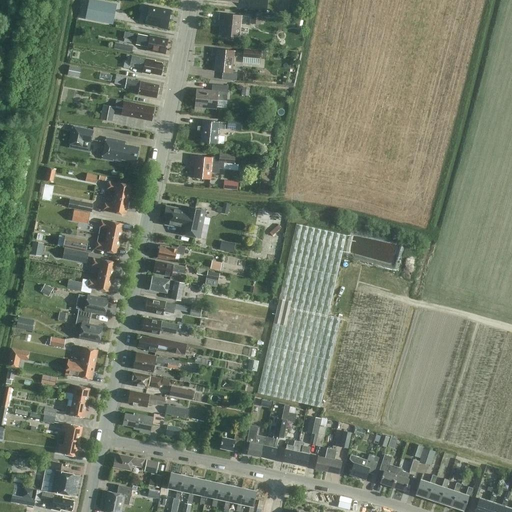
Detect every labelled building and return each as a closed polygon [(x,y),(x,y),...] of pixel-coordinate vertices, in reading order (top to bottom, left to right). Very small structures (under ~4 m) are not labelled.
[(88,0),(85,19),(113,24),(116,4),(94,0),(88,0)] [(248,0),(247,9),(268,11),(269,0),(248,0)] [(166,29),(170,9),(149,5),(145,23),(158,26),(158,27),(166,29)] [(262,13),(251,12),(249,23),(260,24),(262,13)] [(241,15),(220,13),(219,20),(223,20),(222,36),(239,37),(241,15)] [(138,34),(136,44),(147,46),(146,51),(155,52),(156,51),(165,53),(168,40),(149,36),(149,37),(138,34)] [(214,71),(232,73),(234,51),(212,49),(212,55),(216,56),(214,71)] [(243,57),(259,59),(260,51),(244,49),(243,57)] [(125,61),(123,68),(129,69),(130,66),(131,60),(132,56),(127,55),(125,61)] [(132,56),(131,60),(130,66),(143,68),(142,73),(150,74),(150,73),(161,75),(163,63),(155,62),(155,60),(132,56)] [(67,75),(79,77),(81,68),(69,65),(67,75)] [(140,81),(116,76),(114,83),(125,86),(125,88),(138,91),(137,95),(145,96),(146,95),(156,97),(159,86),(150,84),(150,83),(140,81)] [(227,101),(227,93),(228,86),(212,84),(211,91),(196,89),(194,107),(217,109),(217,100),(227,101)] [(249,95),(249,87),(241,87),(241,95),(249,95)] [(143,119),(143,118),(152,120),(154,108),(148,107),(148,106),(137,104),(137,103),(124,101),(123,101),(116,100),(115,105),(122,107),(121,115),(143,119)] [(100,119),(112,122),(115,107),(103,105),(100,119)] [(218,144),(220,122),(198,120),(198,127),(202,127),(200,142),(218,144)] [(93,130),(73,126),(69,144),(82,147),(83,141),(91,142),(93,130)] [(125,142),(106,138),(102,158),(113,160),(113,159),(121,161),(121,159),(136,162),(139,147),(124,144),(125,142)] [(191,155),(190,162),(195,162),(193,178),(210,179),(211,172),(218,172),(218,168),(223,168),(223,162),(234,163),(235,155),(219,153),(219,158),(191,155)] [(47,168),(45,181),(53,182),(56,169),(47,168)] [(115,191),(114,197),(128,200),(131,185),(117,182),(117,183),(109,181),(107,189),(115,191)] [(223,181),(223,190),(237,190),(238,182),(223,181)] [(50,200),(52,186),(44,184),(42,198),(50,200)] [(128,200),(114,197),(112,203),(105,202),(103,210),(111,211),(111,212),(125,215),(128,200)] [(91,212),(93,204),(78,201),(69,199),(68,207),(76,209),(91,212)] [(174,207),(166,206),(164,217),(166,217),(165,224),(180,227),(179,234),(200,238),(205,210),(186,206),(185,210),(179,208),(174,207)] [(74,211),(73,220),(84,223),(84,220),(88,221),(90,214),(74,211)] [(99,228),(98,234),(120,238),(123,224),(113,222),(109,221),(101,220),(99,228)] [(325,314),(341,244),(343,235),(296,225),(292,244),(278,304),(257,393),(320,407),(341,318),(325,314)] [(272,236),(281,228),(278,225),(269,233),(272,236)] [(97,240),(95,248),(103,250),(117,253),(119,244),(120,238),(98,234),(97,240)] [(63,247),(76,250),(85,252),(87,241),(65,236),(63,247)] [(35,241),(31,260),(42,262),(46,243),(35,241)] [(233,253),(235,244),(221,241),(219,250),(233,253)] [(171,246),(171,247),(160,245),(159,250),(157,251),(156,255),(157,256),(157,257),(174,260),(176,253),(183,255),(185,247),(179,245),(178,247),(171,246)] [(72,250),(71,258),(87,261),(88,253),(72,250)] [(93,258),(92,266),(99,268),(98,274),(112,277),(115,262),(101,259),(101,260),(93,258)] [(153,272),(171,276),(172,271),(184,273),(185,267),(155,261),(153,272)] [(222,263),(212,261),(210,268),(220,270),(222,263)] [(207,271),(206,276),(206,278),(218,280),(219,273),(207,271)] [(82,283),(81,291),(89,293),(90,287),(95,288),(95,289),(109,292),(112,277),(98,274),(97,280),(89,279),(89,280),(83,279),(82,283)] [(174,281),(169,280),(152,276),(149,289),(167,293),(167,290),(172,291),(171,299),(180,301),(184,283),(174,281)] [(354,277),(351,288),(347,287),(345,297),(343,297),(341,303),(353,306),(360,279),(354,277)] [(82,283),(68,280),(67,289),(81,291),(82,283)] [(48,296),(53,289),(45,284),(40,292),(48,296)] [(77,315),(90,318),(91,311),(105,314),(108,300),(79,294),(76,308),(78,308),(77,315)] [(175,304),(165,302),(166,302),(147,298),(145,311),(163,315),(164,311),(164,312),(173,313),(174,309),(175,304)] [(189,313),(191,308),(175,304),(174,309),(189,313)] [(199,317),(201,309),(191,307),(191,308),(189,313),(189,315),(199,317)] [(64,321),(66,313),(59,312),(58,320),(64,321)] [(90,318),(77,315),(74,328),(81,329),(79,337),(99,341),(102,328),(88,325),(90,318)] [(16,328),(32,331),(34,319),(18,316),(16,328)] [(176,325),(161,321),(162,321),(144,318),(141,330),(159,334),(160,330),(175,334),(176,332),(185,333),(196,336),(198,327),(177,322),(176,325)] [(149,338),(140,336),(138,347),(148,349),(148,350),(155,352),(156,348),(184,354),(186,344),(172,341),(149,336),(149,338)] [(49,346),(63,349),(65,339),(51,337),(49,346)] [(79,346),(77,355),(81,356),(80,362),(94,365),(97,350),(79,346)] [(11,348),(8,365),(17,367),(18,359),(20,350),(11,348)] [(177,369),(179,361),(156,357),(156,356),(136,352),(133,368),(153,372),(155,364),(177,369)] [(68,359),(65,374),(73,376),(91,379),(94,365),(80,362),(76,361),(68,359)] [(13,379),(14,370),(8,369),(6,384),(11,384),(12,379),(13,379)] [(134,385),(140,386),(139,387),(147,389),(147,386),(159,388),(161,378),(149,376),(133,373),(133,375),(131,376),(131,378),(132,379),(131,382),(135,383),(134,385)] [(40,383),(54,386),(56,378),(42,374),(40,383)] [(74,394),(72,400),(87,403),(90,388),(71,384),(70,393),(74,394)] [(1,405),(7,406),(11,386),(5,385),(1,405)] [(191,400),(193,391),(171,386),(169,395),(191,400)] [(127,403),(147,407),(148,403),(163,406),(165,398),(149,395),(150,394),(130,390),(129,392),(128,393),(127,396),(128,398),(127,403)] [(87,403),(72,400),(71,406),(67,405),(65,414),(84,418),(87,403)] [(260,406),(270,408),(272,402),(267,401),(262,400),(261,403),(260,406)] [(167,405),(166,407),(165,414),(187,418),(189,409),(167,405)] [(40,414),(55,417),(57,410),(41,406),(40,411),(41,411),(40,414)] [(248,421),(249,414),(239,412),(237,419),(248,421)] [(150,434),(153,417),(134,413),(133,415),(125,413),(125,415),(123,416),(123,419),(124,421),(123,425),(133,427),(133,429),(140,430),(139,432),(150,434)] [(287,421),(294,423),(296,415),(289,413),(287,421)] [(42,422),(54,424),(55,417),(44,415),(42,422)] [(328,418),(322,417),(318,431),(315,445),(321,447),(328,418)] [(265,436),(261,457),(274,460),(277,448),(279,437),(283,438),(287,422),(277,420),(274,438),(265,436)] [(66,432),(65,438),(79,441),(82,427),(64,423),(62,431),(66,432)] [(315,445),(318,431),(320,426),(307,423),(305,432),(311,433),(309,444),(315,445)] [(247,454),(261,457),(265,436),(256,435),(258,426),(250,425),(246,442),(249,443),(247,454)] [(241,446),(244,430),(236,428),(234,440),(222,437),(220,448),(233,450),(234,445),(241,446)] [(165,436),(177,438),(178,432),(166,429),(165,436)] [(339,446),(347,448),(351,433),(343,431),(339,446)] [(378,444),(385,446),(389,437),(381,434),(378,444)] [(79,441),(65,438),(63,445),(59,444),(58,452),(76,456),(79,441)] [(283,461),(294,464),(299,442),(294,441),(292,450),(285,449),(283,461)] [(310,447),(303,445),(304,443),(299,442),(294,464),(306,466),(309,454),(309,450),(310,447)] [(315,468),(327,471),(332,449),(327,448),(325,457),(318,456),(315,468)] [(424,448),(419,461),(431,465),(435,452),(424,448)] [(332,449),(327,471),(338,474),(341,461),(334,460),(336,450),(332,449)] [(113,467),(131,471),(132,465),(143,467),(144,459),(119,454),(118,458),(115,457),(113,467)] [(365,479),(367,473),(367,472),(373,474),(379,458),(369,454),(367,460),(351,455),(349,461),(353,463),(349,474),(365,479)] [(392,486),(396,475),(394,474),(397,467),(389,464),(392,457),(384,454),(379,470),(383,471),(380,482),(392,486)] [(419,461),(413,459),(409,471),(415,473),(419,461)] [(54,492),(75,496),(80,475),(60,471),(61,463),(47,460),(46,468),(56,470),(53,482),(44,480),(42,490),(54,492)] [(144,471),(156,473),(158,462),(146,460),(144,471)] [(396,475),(392,486),(405,491),(409,479),(408,479),(410,473),(401,470),(402,468),(397,467),(394,474),(396,475)] [(180,490),(183,475),(171,472),(167,488),(177,490),(175,498),(180,499),(182,491),(180,490)] [(180,490),(182,491),(189,492),(187,501),(192,502),(194,493),(192,493),(195,478),(183,475),(180,490)] [(415,494),(427,498),(432,483),(434,484),(437,476),(432,475),(430,482),(420,479),(415,494)] [(204,496),(207,480),(195,478),(192,493),(194,493),(202,495),(200,503),(204,504),(206,496),(204,496)] [(432,483),(427,498),(439,502),(444,487),(446,488),(449,480),(444,479),(442,486),(434,484),(432,483)] [(204,496),(206,496),(213,498),(212,506),(216,507),(218,499),(216,498),(220,483),(207,480),(204,496)] [(216,498),(218,499),(226,500),(224,508),(229,509),(230,501),(228,501),(232,486),(220,483),(216,498)] [(444,487),(439,502),(451,506),(456,491),(458,492),(461,484),(456,483),(454,490),(446,488),(444,487)] [(129,505),(132,488),(118,485),(117,493),(108,491),(104,511),(108,511),(121,511),(123,504),(129,505)] [(228,501),(230,501),(238,503),(236,511),(240,511),(242,504),(241,504),(244,488),(232,486),(228,501)] [(456,491),(451,506),(464,510),(468,496),(470,496),(473,488),(468,487),(466,494),(458,492),(456,491)] [(256,491),(244,488),(241,504),(242,504),(250,506),(248,511),(253,511),(254,506),(253,506),(256,491)] [(72,511),(74,500),(62,498),(63,496),(42,492),(40,500),(53,503),(52,509),(60,511),(60,509),(72,511)] [(494,504),(497,495),(496,495),(492,494),(492,493),(489,502),(479,499),(474,511),(488,511),(491,503),(494,504)] [(35,500),(12,495),(11,502),(33,506),(35,500)] [(506,508),(509,499),(504,497),(501,506),(494,504),(491,503),(488,511),(501,511),(503,507),(506,508)] [(189,511),(191,503),(184,501),(181,511),(189,511)]
